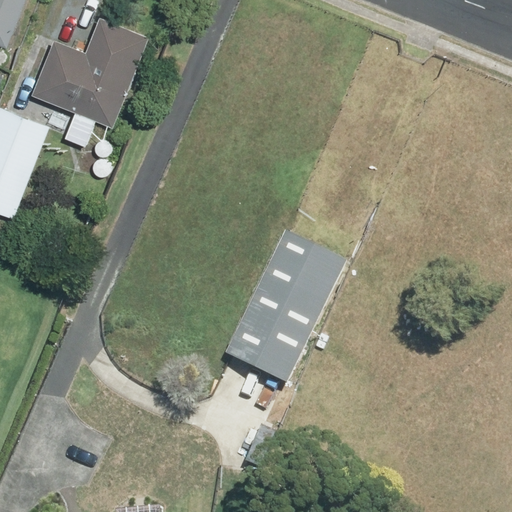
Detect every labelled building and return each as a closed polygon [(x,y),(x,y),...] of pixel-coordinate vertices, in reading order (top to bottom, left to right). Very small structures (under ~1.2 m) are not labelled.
[(0,0),(0,43),(13,48),(31,0),(0,0)] [(89,52),(53,40),(34,96),(77,110),(68,138),(89,145),(98,118),(119,125),(151,33),(101,16),(89,52)] [(52,123),(2,104),(0,108),(0,208),(17,215),(52,123)] [(115,140),(93,140),(92,176),(115,176),(115,140)] [(351,256),(285,226),(229,351),(295,380),(351,256)]
